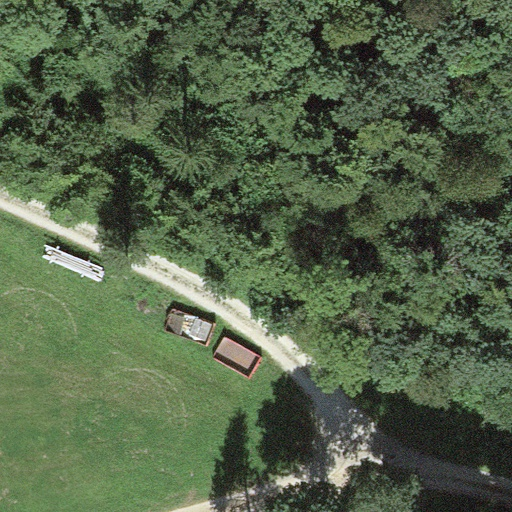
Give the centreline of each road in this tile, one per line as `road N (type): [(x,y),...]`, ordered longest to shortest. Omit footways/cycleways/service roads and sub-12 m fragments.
road 1 (track): [(399,480),(223,312),(0,201)]
road 2 (track): [(233,511),(399,480),(511,506)]
road 3 (track): [(511,200),(351,0)]
